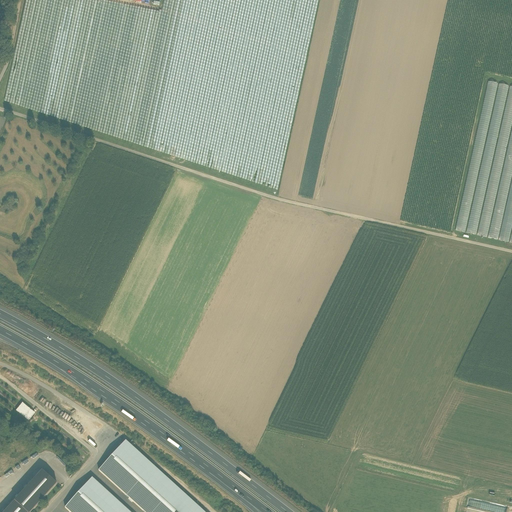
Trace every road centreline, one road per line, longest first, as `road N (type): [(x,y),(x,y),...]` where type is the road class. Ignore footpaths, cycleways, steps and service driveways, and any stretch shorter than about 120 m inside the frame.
road 1 (track): [(0,109),(276,198),(511,251)]
road 2 (motorway): [(285,511),(148,408),(0,317)]
road 3 (motorway): [(0,333),(209,469)]
road 4 (track): [(0,364),(117,435)]
